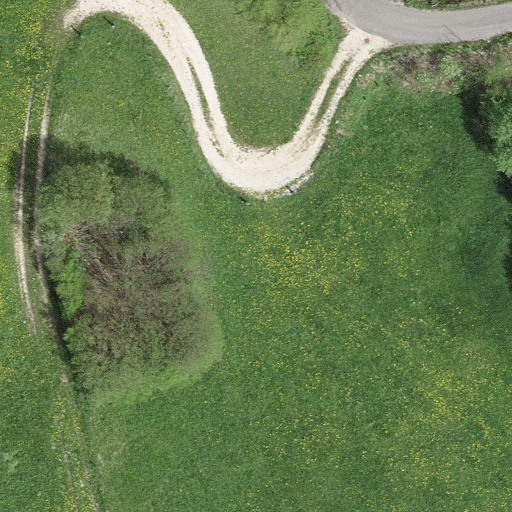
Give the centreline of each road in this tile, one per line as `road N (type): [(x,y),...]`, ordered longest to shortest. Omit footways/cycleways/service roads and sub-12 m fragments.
road 1 (track): [(83,0),(64,4),(43,41),(23,232),(81,511)]
road 2 (track): [(374,11),(305,144),(284,161),(252,163),(224,142),(175,36),(138,4),(121,0)]
road 3 (unclassified): [(359,0),(409,22),(443,26),(511,16)]
